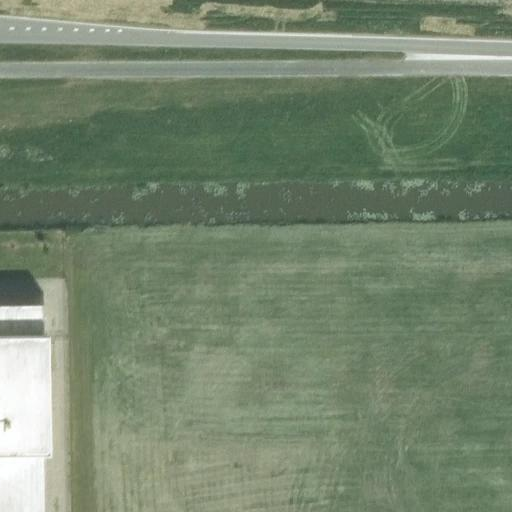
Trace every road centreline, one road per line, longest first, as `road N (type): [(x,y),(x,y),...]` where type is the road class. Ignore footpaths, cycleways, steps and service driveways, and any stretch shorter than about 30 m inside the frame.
road 1 (unclassified): [(511,50),(0,34)]
road 2 (unclassified): [(0,71),(511,69)]
